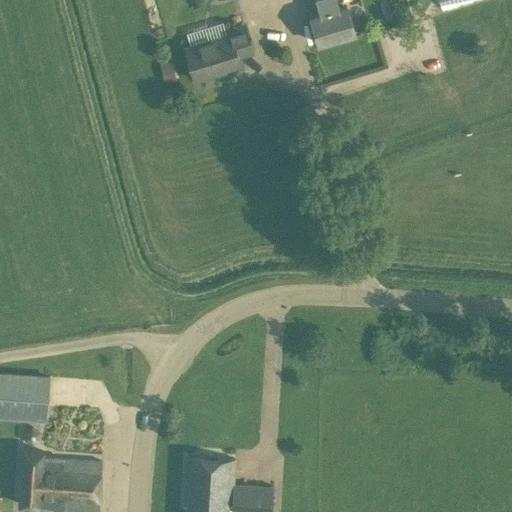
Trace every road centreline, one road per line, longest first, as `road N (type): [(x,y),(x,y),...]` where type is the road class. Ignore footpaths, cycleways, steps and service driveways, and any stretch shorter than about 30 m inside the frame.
road 1 (unclassified): [(511,307),(310,292),(258,297),(186,339)]
road 2 (unclassified): [(133,511),(140,430),(160,376),(186,339)]
